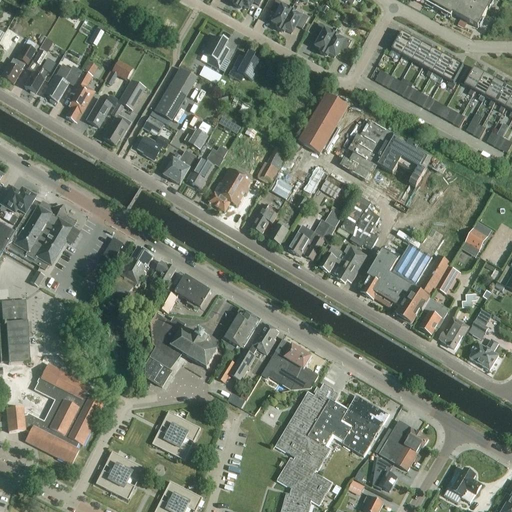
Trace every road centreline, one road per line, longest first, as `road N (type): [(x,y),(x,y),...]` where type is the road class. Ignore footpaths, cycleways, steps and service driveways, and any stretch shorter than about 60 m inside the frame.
road 1 (residential): [(510,397),(0,92)]
road 2 (secondary): [(461,428),(0,151)]
road 3 (residential): [(75,503),(126,402),(200,391),(228,414),(232,434),(211,511)]
road 4 (residential): [(392,6),(346,83),(189,0)]
road 5 (residential): [(511,47),(466,46),(392,6)]
